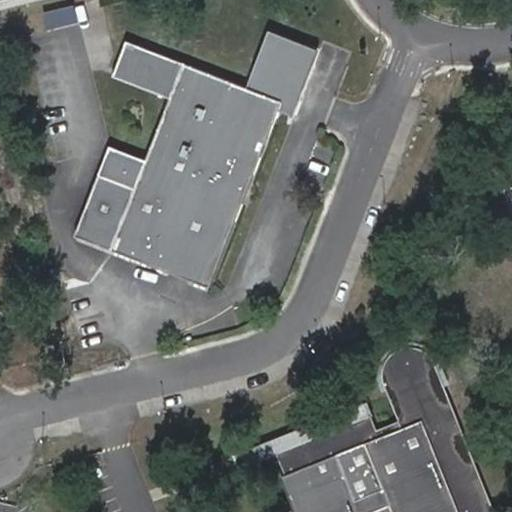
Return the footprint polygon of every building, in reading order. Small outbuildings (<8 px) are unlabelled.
[(273,29),(270,37),(293,46),(287,56),(280,66),(269,74),(258,86),(261,87),(259,91),(270,106),(281,109),(297,115),(324,50),(273,29)] [(293,46),(270,37),(250,85),(131,38),(117,74),(173,97),(138,187),(100,172),(76,233),(210,286),(281,109),(270,106),(259,91),(261,87),(258,86),(269,74),(280,66),(287,56),(293,46)] [(396,431),(428,511),(494,511),(437,366),(434,361),(430,356),(418,349),(409,348),(403,349),(396,352),(390,356),(386,362),(383,367),(382,376),(383,387),(392,410),(400,406),(409,427),(400,430),(396,431)] [(400,406),(392,410),(400,430),(409,427),(400,406)] [(372,420),(367,407),(277,443),(282,456),(372,420)] [(379,438),(372,420),(282,456),(304,511),(428,511),(396,431),(379,438)] [(277,443),(233,461),(238,474),(279,457),(282,456),(277,443)] [(288,481),(281,484),(292,511),(304,511),(282,456),(279,457),(288,481)]
